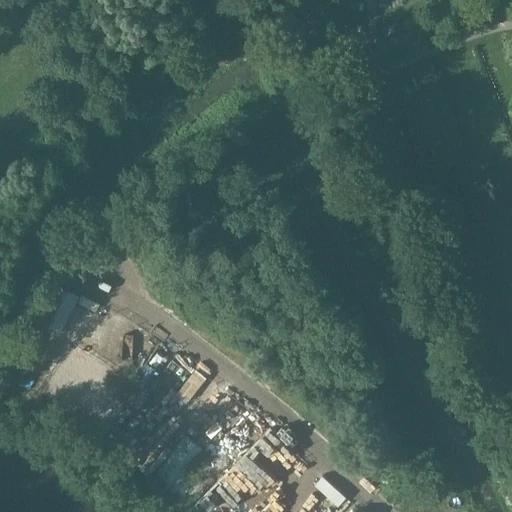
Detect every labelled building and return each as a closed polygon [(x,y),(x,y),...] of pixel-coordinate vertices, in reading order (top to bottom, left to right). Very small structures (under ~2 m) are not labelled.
[(165,344),(139,383),(149,390),(175,350),(165,344)] [(127,380),(116,397),(126,404),(137,387),(127,380)] [(137,387),(126,404),(136,411),(148,393),(137,387)] [(177,481),(159,498),(173,511),(218,511),(223,508),(208,492),(197,502),(177,481)] [(326,511),(347,511),(348,511),(317,484),(307,495),(326,511)]
